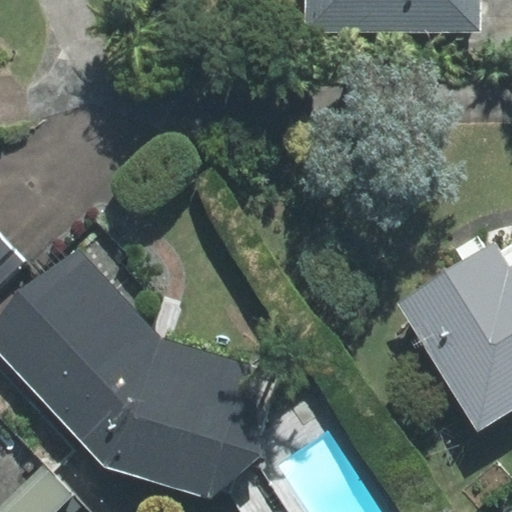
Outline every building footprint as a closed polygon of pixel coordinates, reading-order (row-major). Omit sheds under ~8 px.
[(307,0),(308,31),(481,32),(480,0),(307,0)] [(0,284),(26,260),(0,233),(0,284)] [(511,408),(511,268),(510,269),(495,245),(400,304),(478,430),(511,408)] [(0,325),(0,351),(105,465),(206,493),(257,452),(242,362),(161,340),(80,252),(0,325)] [(0,511),(56,511),(73,496),(46,468),(0,511)]
